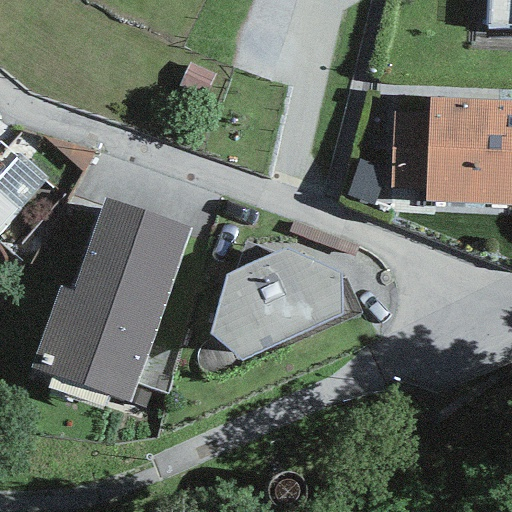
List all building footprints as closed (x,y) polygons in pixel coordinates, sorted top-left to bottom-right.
[(511,0),(484,0),(483,39),(511,40),(511,0)] [(427,118),(394,117),(392,193),(422,194),(421,207),(511,210),(511,108),(427,106),(427,118)] [(0,242),(7,234),(20,245),(65,195),(19,154),(6,169),(0,163),(0,242)] [(190,229),(103,200),(72,294),(57,289),(28,375),(130,409),(190,229)] [(350,316),(359,311),(346,278),(279,251),(224,276),(210,339),(205,340),(202,343),(198,347),(196,353),(194,361),(198,367),(202,373),(206,376),(213,377),(220,376),(231,369),(236,362),(350,316)]
